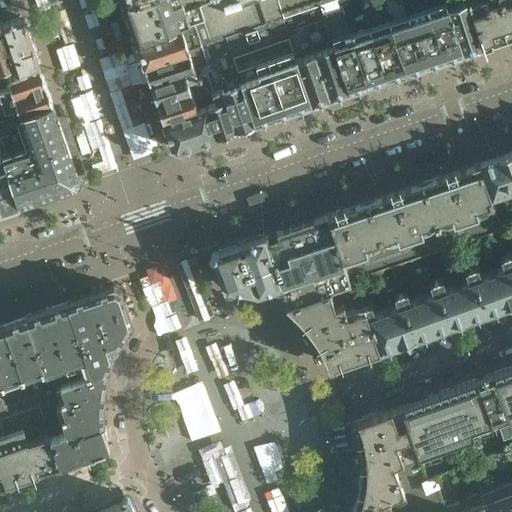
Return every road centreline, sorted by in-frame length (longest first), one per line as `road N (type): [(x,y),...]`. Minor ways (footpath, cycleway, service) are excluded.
road 1 (residential): [(0,266),(511,93)]
road 2 (residential): [(142,465),(131,414),(136,380),(158,340),(186,319)]
road 3 (residential): [(12,511),(142,465)]
road 4 (residential): [(383,381),(511,336)]
